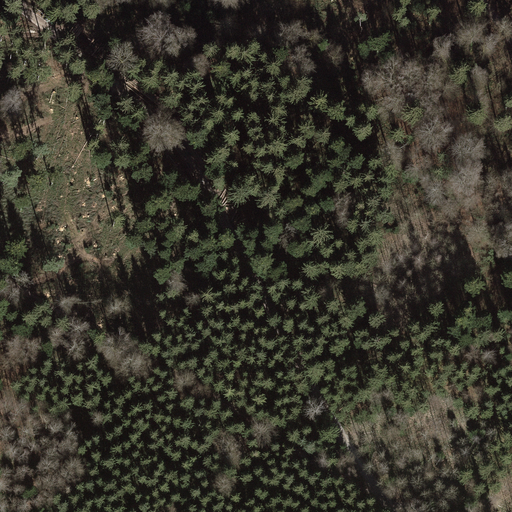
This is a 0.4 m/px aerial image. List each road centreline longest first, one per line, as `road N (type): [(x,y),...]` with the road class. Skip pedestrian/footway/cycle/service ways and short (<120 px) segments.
road 1 (track): [(13,0),(96,65),(166,143),(387,511)]
road 2 (track): [(410,511),(0,280)]
